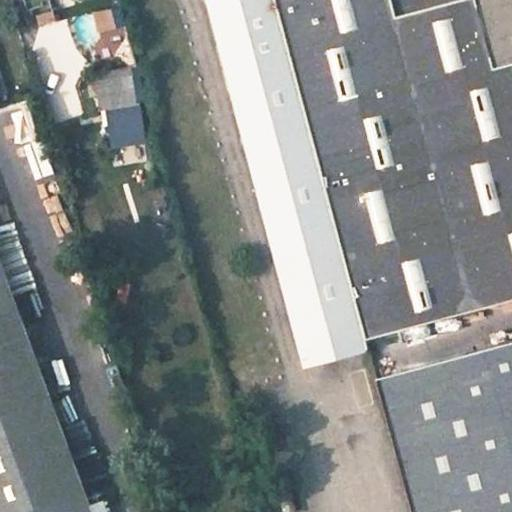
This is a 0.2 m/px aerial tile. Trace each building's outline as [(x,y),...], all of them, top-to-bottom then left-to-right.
[(53,3),(51,0),(25,0),(28,10),(53,3)] [(277,0),(210,0),(307,364),(370,346),(369,340),(277,0)] [(511,0),(277,0),(369,340),(511,301),(511,0)] [(130,70),(98,75),(103,107),(135,102),(130,70)] [(48,171),(37,138),(21,143),(32,176),(48,171)] [(0,511),(92,511),(0,260),(0,511)] [(511,511),(511,341),(372,377),(407,511),(511,511)]
